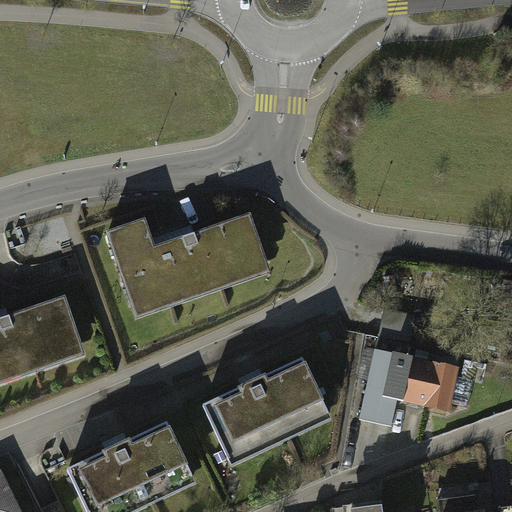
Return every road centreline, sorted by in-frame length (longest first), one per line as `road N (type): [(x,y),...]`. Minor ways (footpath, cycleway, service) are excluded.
road 1 (residential): [(366,240),(355,279),(327,305),(0,444)]
road 2 (tertiary): [(0,209),(71,188),(213,173),(263,159)]
road 3 (residential): [(286,511),(511,422)]
road 4 (residential): [(511,260),(366,240)]
road 5 (residential): [(366,240),(329,227),(263,159)]
